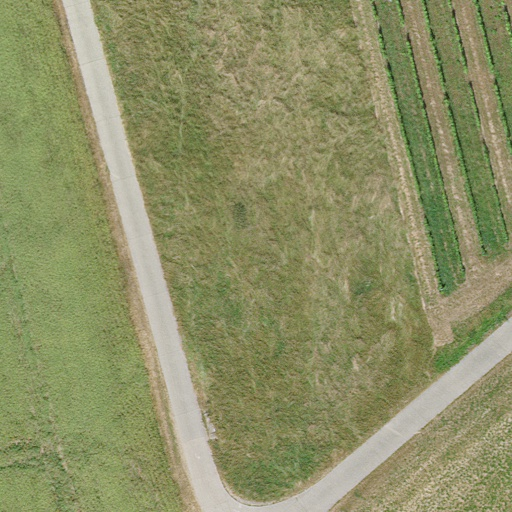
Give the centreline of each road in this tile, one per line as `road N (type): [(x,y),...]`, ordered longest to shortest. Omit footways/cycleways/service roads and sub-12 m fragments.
road 1 (track): [(216,511),(75,0)]
road 2 (track): [(303,511),(511,333)]
